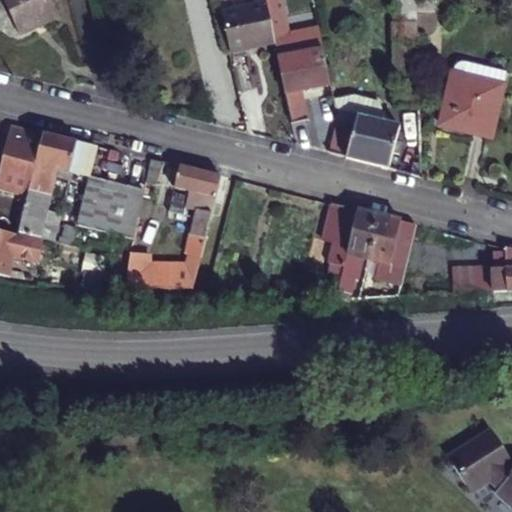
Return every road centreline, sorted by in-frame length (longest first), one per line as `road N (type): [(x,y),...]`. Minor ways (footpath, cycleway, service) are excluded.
road 1 (residential): [(511,226),(0,99)]
road 2 (tertiary): [(0,347),(123,360),(511,331)]
